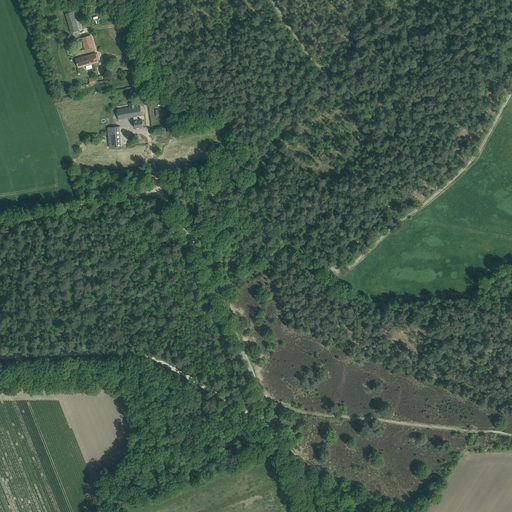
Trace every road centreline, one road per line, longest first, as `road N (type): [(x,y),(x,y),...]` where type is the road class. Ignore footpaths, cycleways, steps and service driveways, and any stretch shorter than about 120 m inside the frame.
road 1 (track): [(511,90),(466,165),(344,270),(286,244),(207,190),(157,173)]
road 2 (unclassified): [(310,511),(190,233),(161,184)]
road 3 (track): [(0,358),(141,355),(275,426)]
road 4 (track): [(511,434),(267,409)]
road 5 (track): [(274,0),(324,73),(369,0)]
road 6 (unclassified): [(161,184),(0,223)]
